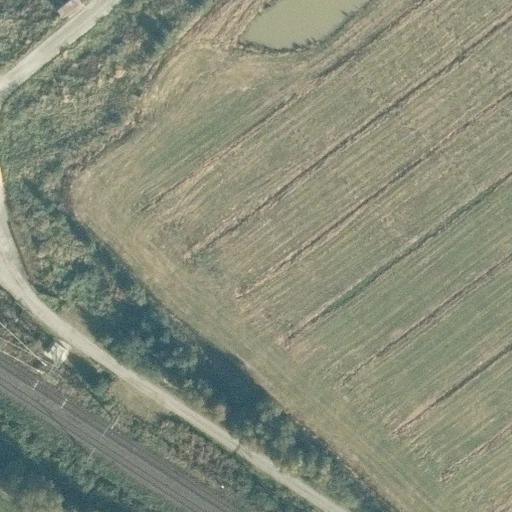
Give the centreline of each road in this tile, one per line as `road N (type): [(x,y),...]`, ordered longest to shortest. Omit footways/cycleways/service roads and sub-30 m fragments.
road 1 (track): [(0,253),(358,511)]
road 2 (track): [(89,0),(0,86)]
